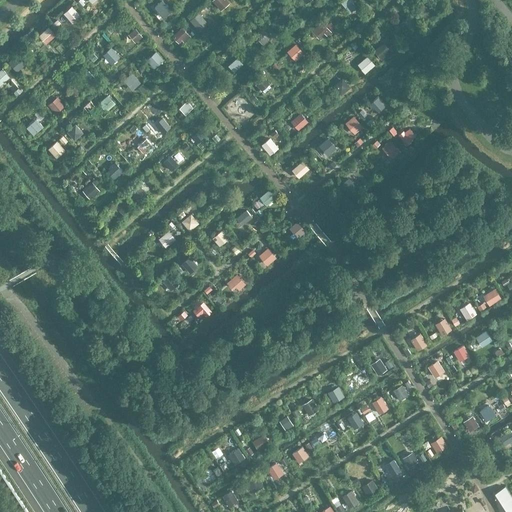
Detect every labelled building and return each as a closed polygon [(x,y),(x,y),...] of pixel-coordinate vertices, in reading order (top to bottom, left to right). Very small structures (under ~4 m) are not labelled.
[(161,18),(172,11),(164,0),(162,0),(153,6),(161,18)] [(212,0),(221,10),(230,2),(229,0),(212,0)] [(353,0),(344,0),(342,2),(350,12),(358,5),(353,0)] [(426,16),(434,10),(426,0),(425,0),(418,6),(426,16)] [(61,15),(70,24),(79,16),(70,6),(61,15)] [(278,17),(285,24),(295,16),(288,8),(278,17)] [(199,11),(190,20),(199,30),(208,22),(199,11)] [(409,15),(400,22),(410,33),(418,26),(409,15)] [(337,27),(329,18),(313,31),(321,40),(337,27)] [(179,43),(190,35),(184,26),(172,34),(179,43)] [(49,27),(39,35),(47,44),(56,36),(49,27)] [(123,35),(132,44),(140,36),(132,27),(123,35)] [(381,59),(392,51),(385,41),(374,50),(381,59)] [(296,42),(287,50),(296,60),(305,52),(296,42)] [(103,57),(112,66),(121,58),(112,48),(103,57)] [(157,50),(147,59),(155,67),(165,59),(157,50)] [(17,54),(7,63),(15,72),(25,64),(17,54)] [(358,63),(366,72),(375,64),(368,55),(358,63)] [(235,71),(244,63),(238,56),(229,65),(235,71)] [(2,69),(0,70),(0,86),(0,87),(10,78),(2,69)] [(87,71),(78,80),(86,89),(95,80),(87,71)] [(264,76),(256,83),(262,90),(270,83),(264,76)] [(334,85),(341,94),(351,87),(343,77),(334,85)] [(74,88),(66,95),(70,99),(78,93),(74,88)] [(107,111),(116,103),(109,94),(99,102),(107,111)] [(379,113),(388,104),(378,94),(369,103),(379,113)] [(57,97),(48,106),(55,115),(65,107),(57,97)] [(188,100),(180,107),(186,114),(194,107),(188,100)] [(298,130),(309,121),(302,112),(291,120),(298,130)] [(345,122),(354,133),(364,126),(355,114),(345,122)] [(35,119),(25,128),(33,137),(43,129),(35,119)] [(77,123),(67,131),(75,140),(84,132),(77,123)] [(399,133),(406,144),(417,136),(410,126),(399,133)] [(319,145),(329,155),(338,147),(328,136),(319,145)] [(270,137),(262,144),(271,154),(279,147),(270,137)] [(143,152),(151,145),(145,139),(138,145),(143,152)] [(391,158),(401,150),(392,139),(382,146),(391,158)] [(58,140),(49,148),(57,157),(66,150),(58,140)] [(172,154),(163,162),(172,171),(180,164),(172,154)] [(299,177),(310,168),(303,159),(292,169),(299,177)] [(116,161),(106,169),(114,178),(124,170),(116,161)] [(90,198),(100,189),(92,180),(82,189),(90,198)] [(139,201),(151,191),(142,181),(130,192),(139,201)] [(267,205),(278,196),(271,188),(255,201),(260,206),(265,202),(267,205)] [(326,196),(311,208),(319,219),(328,212),(324,207),(331,202),(326,196)] [(124,213),(131,205),(124,198),(117,206),(124,213)] [(237,217),(243,224),(253,217),(247,209),(237,217)] [(192,212),(182,220),(190,230),(200,222),(192,212)] [(298,219),(289,227),(298,238),(307,230),(298,219)] [(170,229),(159,238),(166,246),(177,238),(170,229)] [(213,237),(220,245),(230,237),(223,229),(213,237)] [(268,264),(277,256),(268,246),(259,254),(268,264)] [(182,262),(190,273),(199,266),(191,255),(182,262)] [(227,282),(236,292),(247,282),(237,272),(227,282)] [(171,290),(180,282),(171,273),(163,280),(171,290)] [(484,295),(490,303),(500,297),(495,289),(484,295)] [(193,308),(198,316),(204,313),(206,316),(213,311),(205,300),(193,308)] [(468,303),(459,308),(466,318),(474,313),(468,303)] [(444,319),(436,324),(442,334),(450,329),(444,319)] [(477,337),(482,345),(492,338),(487,330),(477,337)] [(420,333),(411,338),(418,348),(426,343),(420,333)] [(461,345),(453,350),(459,360),(467,356),(461,345)] [(379,358),(371,363),(377,373),(385,368),(379,358)] [(437,361),(429,366),(435,376),(443,371),(437,361)] [(361,386),(371,380),(365,368),(354,375),(361,386)] [(344,379),(351,392),(360,386),(353,374),(344,379)] [(401,384),(393,389),(399,399),(407,394),(401,384)] [(328,392),(333,400),(343,394),(338,386),(328,392)] [(380,396),(372,401),(378,411),(387,406),(380,396)] [(311,399),(303,404),(309,414),(317,409),(311,399)] [(369,404),(362,407),(368,421),(375,418),(369,404)] [(488,405),(480,410),(486,420),(494,415),(488,405)] [(355,412),(346,417),(352,427),(361,422),(355,412)] [(471,415),(463,420),(469,430),(478,425),(471,415)] [(287,416),(279,421),(285,431),(293,426),(287,416)] [(506,446),(511,442),(511,431),(510,429),(499,436),(506,446)] [(254,440),(259,448),(269,442),(264,434),(254,440)] [(432,442),(437,450),(447,443),(442,435),(432,442)] [(429,440),(423,443),(426,448),(432,445),(429,440)] [(220,447),(213,450),(216,457),(223,453),(220,447)] [(235,447),(227,452),(233,462),(241,457),(235,447)] [(292,453),(297,461),(307,455),(302,447),(292,453)] [(403,458),(408,466),(418,460),(413,451),(403,458)] [(393,459),(384,464),(391,474),(399,469),(393,459)] [(276,462),(268,467),(274,477),(282,472),(276,462)] [(245,480),(250,488),(260,482),(255,474),(245,480)] [(362,485),(367,493),(378,487),(372,479),(362,485)] [(495,492),(507,511),(511,511),(511,494),(506,485),(495,492)] [(231,490),(223,495),(229,505),(237,500),(231,490)] [(351,491),(343,496),(349,506),(357,501),(351,491)]
